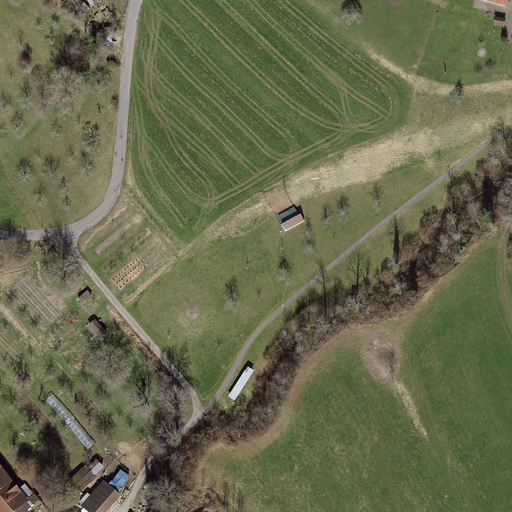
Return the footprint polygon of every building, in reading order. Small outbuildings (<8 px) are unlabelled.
[(510,0),(465,0),(507,11),(510,0)] [(505,18),(495,17),(494,28),(504,29),(505,18)] [(85,308),(94,300),(89,294),(80,302),(85,308)] [(96,321),(89,328),(104,343),(111,336),(96,321)] [(66,398),(62,404),(70,410),(74,404),(66,398)] [(105,429),(100,423),(96,425),(102,432),(105,429)] [(70,457),(75,452),(68,445),(64,450),(70,457)] [(71,487),(81,499),(98,484),(96,482),(107,472),(99,463),(88,473),(87,472),(71,487)] [(0,468),(0,511),(25,511),(40,501),(36,496),(27,502),(0,468)] [(83,507),(89,511),(104,511),(119,496),(105,483),(83,507)]
